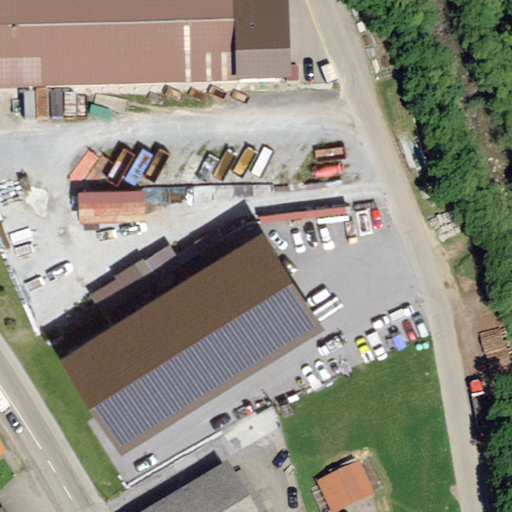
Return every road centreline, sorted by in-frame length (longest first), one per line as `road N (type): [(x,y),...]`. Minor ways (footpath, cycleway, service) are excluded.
road 1 (unclassified): [(474,511),(430,279),(318,0)]
road 2 (secondary): [(0,385),(79,511)]
